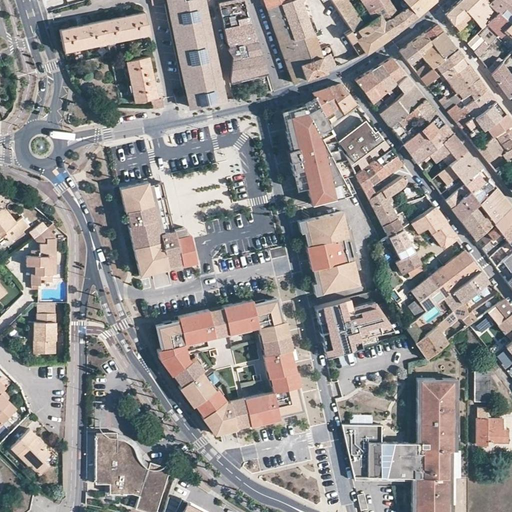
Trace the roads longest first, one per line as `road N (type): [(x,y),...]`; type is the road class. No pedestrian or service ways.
road 1 (residential): [(94,270),(84,306),(75,511)]
road 2 (residential): [(62,143),(259,105)]
road 3 (residential): [(388,45),(511,200)]
road 4 (residential): [(295,260),(172,291),(114,291)]
road 5 (residential): [(334,430),(295,260)]
road 6 (residential): [(409,164),(511,299)]
road 7 (residential): [(259,105),(295,260)]
road 8 (residential): [(511,112),(433,12)]
